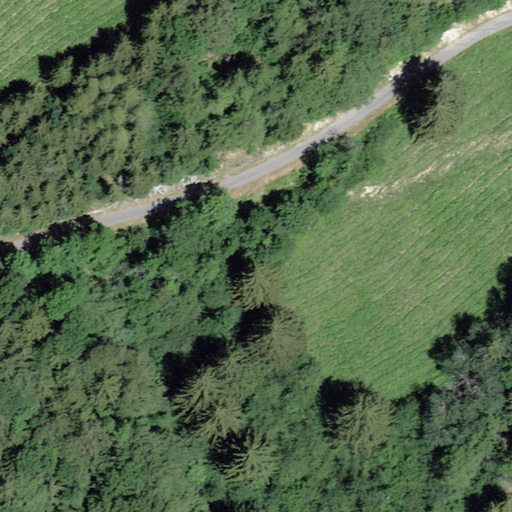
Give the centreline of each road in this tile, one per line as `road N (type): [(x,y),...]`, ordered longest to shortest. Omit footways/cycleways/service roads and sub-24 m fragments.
road 1 (residential): [(511,19),(248,175),(0,253)]
road 2 (track): [(0,165),(168,0)]
